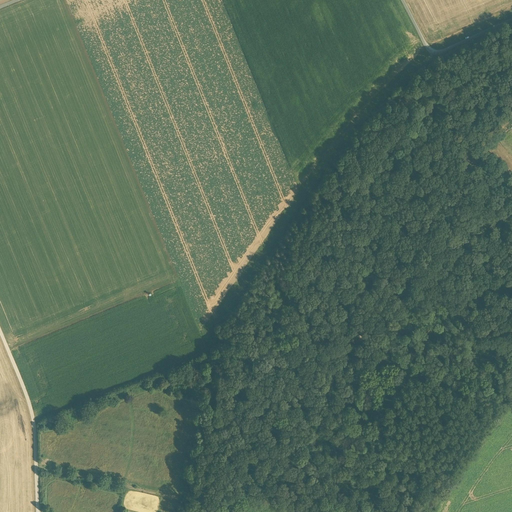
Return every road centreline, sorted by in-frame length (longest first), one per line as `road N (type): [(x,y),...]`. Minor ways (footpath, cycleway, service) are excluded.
road 1 (track): [(38,511),(36,421),(0,330)]
road 2 (unclassified): [(511,19),(432,54),(403,0)]
